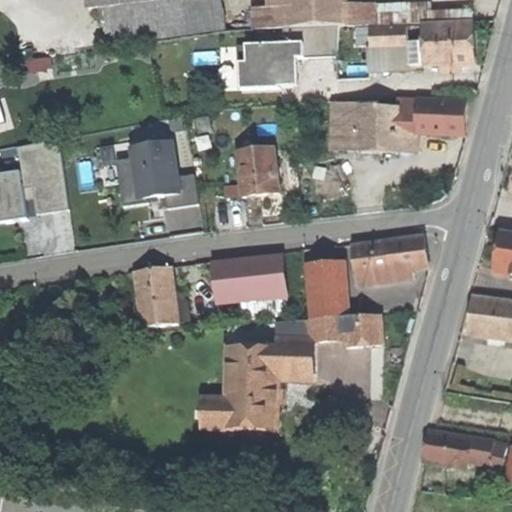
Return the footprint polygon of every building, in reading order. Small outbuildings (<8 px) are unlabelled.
[(178,0),(88,0),(90,10),(102,8),(178,0)] [(226,32),(222,0),(178,0),(102,8),(106,45),(226,32)] [(348,0),(272,0),(273,10),(256,11),(256,32),(416,26),(416,6),(349,9),(348,0)] [(461,25),(478,24),(477,14),(461,15),(461,25)] [(374,50),(418,49),(419,56),(415,56),(415,69),(449,68),(449,74),(464,74),(464,68),(478,68),(478,50),(477,27),(374,31),(374,50)] [(305,45),(248,47),(249,65),(241,65),(242,93),(280,92),(279,88),(300,87),(299,60),(305,60),(305,45)] [(372,72),(415,69),(415,56),(419,56),(418,49),(374,50),(372,72)] [(401,101),(401,109),(400,135),(468,138),(469,121),(469,104),(447,103),(447,101),(439,101),(438,103),(401,101)] [(335,152),(359,153),(361,108),(336,107),(335,152)] [(399,154),(400,135),(401,109),(361,108),(359,153),(399,154)] [(18,149),(22,174),(24,191),(35,189),(36,201),(39,216),(70,212),(60,143),(18,149)] [(132,150),(134,161),(140,207),(151,205),(150,200),(158,199),(167,198),(182,196),(180,179),(175,144),(132,150)] [(253,198),(281,195),(276,149),(263,151),(262,145),(246,147),(247,153),(239,154),(244,199),(253,198)] [(140,207),(134,161),(119,163),(125,209),(140,207)] [(22,174),(0,176),(0,225),(29,221),(26,202),(24,191),(22,174)] [(182,196),(167,198),(169,211),(201,206),(197,177),(180,179),(182,196)] [(32,201),(36,201),(35,189),(24,191),(26,202),(32,201)] [(511,236),(504,235),(497,273),(511,275),(511,236)] [(358,280),(430,270),(428,255),(425,237),(354,247),(358,280)] [(219,305),(289,297),(285,256),(214,264),(219,305)] [(309,266),(313,322),(347,319),(348,319),(344,264),(309,266)] [(175,288),(173,269),(137,274),(145,330),(181,325),(175,288)] [(511,303),(475,299),(472,318),(470,336),(511,341),(511,303)] [(382,317),(348,319),(347,319),(348,327),(361,326),(363,348),(385,346),(382,317)] [(349,349),(363,348),(361,326),(348,327),(349,342),(349,349)] [(279,381),(280,353),(280,350),(231,349),(229,403),(206,402),(205,430),(248,431),(248,436),(265,436),(265,431),(278,431),(279,399),(279,381)] [(280,353),(279,381),(309,381),(310,353),(280,353)] [(472,463),(475,441),(429,433),(426,449),(424,463),(470,471),(472,463)] [(493,467),(493,465),(497,445),(475,441),(472,463),(493,467)] [(509,447),(497,445),(493,465),(505,467),(509,447)]
